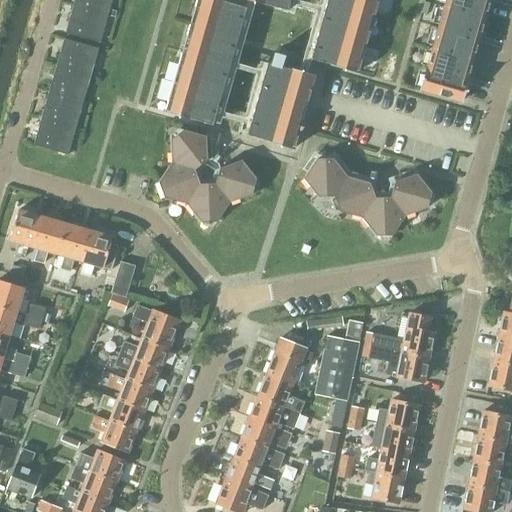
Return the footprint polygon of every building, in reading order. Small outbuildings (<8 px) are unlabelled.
[(77,0),(75,8),(110,18),(114,0),(77,0)] [(250,7),(223,0),(202,0),(196,25),(241,38),(250,7)] [(382,0),(331,0),(332,1),(379,15),(382,0)] [(492,0),(450,0),(448,7),(487,19),(492,0)] [(379,15),(332,1),(323,30),(370,44),(379,15)] [(316,24),(320,6),(302,2),(298,20),(316,24)] [(487,19),(448,7),(442,28),(481,39),(487,19)] [(102,45),(110,18),(75,8),(67,34),(102,45)] [(188,54),(233,67),(241,38),(196,25),(188,54)] [(481,39),(442,28),(436,49),(475,60),(481,39)] [(315,60),(362,74),(370,44),(323,30),(315,60)] [(59,68),(93,78),(101,52),(66,42),(59,68)] [(475,60),(436,49),(430,70),(469,81),(475,60)] [(307,87),(311,74),(283,66),(286,55),(278,53),(275,64),(271,62),(250,135),(297,148),(314,89),(307,87)] [(179,82),(225,96),(233,67),(188,54),(179,82)] [(93,78),(59,68),(51,94),(86,104),(93,78)] [(424,91),(463,102),(469,81),(430,70),(424,91)] [(171,113),(217,126),(225,96),(179,82),(171,113)] [(86,104),(51,94),(44,120),(78,130),(86,104)] [(78,130),(44,120),(36,147),(71,157),(78,130)] [(207,189),(200,186),(194,180),(194,171),(200,164),(207,163),(205,137),(182,132),(177,139),(168,142),(171,165),(156,189),(164,194),(166,201),(186,206),(201,223),(210,221),(217,224),(230,206),(252,198),(251,187),(257,182),(241,163),(220,172),(222,179),(215,187),(207,189)] [(317,164),(310,174),(307,181),(320,198),(328,196),(333,197),(338,201),(343,206),(340,213),(361,220),(376,236),(380,238),(385,238),(393,237),(395,234),(407,219),(428,212),(426,202),(431,194),(417,175),(394,185),(396,196),(389,201),(382,203),(376,200),(371,193),(373,186),(350,179),(347,177),(334,161),(328,164),(317,164)] [(35,250),(44,219),(21,212),(11,243),(20,246),(17,257),(27,260),(30,249),(35,250)] [(44,219),(35,250),(40,251),(37,263),(46,266),(50,254),(59,257),(68,226),(44,219)] [(82,264),(91,233),(68,226),(59,257),(67,259),(63,271),(73,274),(77,262),(82,264)] [(91,233),(82,264),(86,265),(83,277),(93,280),(96,268),(105,270),(106,269),(114,272),(122,246),(113,244),(114,239),(91,233)] [(128,300),(138,268),(123,264),(113,295),(128,300)] [(26,280),(29,271),(16,267),(13,276),(26,280)] [(59,276),(56,285),(72,290),(75,281),(59,276)] [(0,308),(19,315),(24,299),(28,301),(30,294),(26,293),(26,291),(0,283),(0,308)] [(115,297),(111,307),(111,308),(127,314),(132,303),(115,297)] [(30,318),(45,322),(48,311),(34,306),(30,318)] [(140,306),(135,318),(150,324),(144,340),(172,351),(183,321),(155,310),(154,312),(140,306)] [(45,322),(30,318),(19,315),(0,308),(0,335),(12,339),(16,324),(42,332),(45,322)] [(506,313),(501,340),(511,342),(511,311),(511,314),(506,313)] [(370,334),(365,357),(377,360),(379,349),(404,354),(431,360),(437,333),(432,332),(435,320),(412,315),(406,340),(370,334)] [(338,320),(310,323),(312,332),(339,329),(338,320)] [(349,404),(365,325),(351,322),(347,341),(329,338),(317,397),(349,404)] [(17,340),(12,339),(0,335),(0,358),(5,360),(9,346),(15,348),(17,340)] [(163,372),(172,351),(144,340),(141,348),(127,343),(122,356),(136,361),(163,372)] [(495,364),(511,367),(511,342),(501,340),(495,364)] [(269,376),(295,386),(304,363),(312,366),(316,356),(308,353),(309,351),(282,341),(269,376)] [(377,360),(390,363),(388,377),(426,385),(431,360),(404,354),(379,349),(377,360)] [(16,364),(31,368),(33,359),(19,355),(16,364)] [(163,372),(136,361),(122,356),(117,368),(131,374),(128,382),(155,392),(163,372)] [(31,368),(16,364),(5,360),(0,358),(0,376),(1,372),(27,380),(31,368)] [(511,367),(495,364),(490,388),(511,392),(511,367)] [(120,402),(147,413),(155,392),(128,382),(114,376),(109,389),(123,394),(120,402)] [(269,376),(260,399),(286,409),(302,415),(307,403),(291,397),(293,393),(295,386),(269,376)] [(112,423),(139,434),(147,413),(120,402),(105,397),(100,409),(115,415),(112,423)] [(2,410),(16,414),(20,403),(5,398),(2,410)] [(252,419),(278,429),(280,425),(295,431),(302,415),(286,409),(260,399),(252,419)] [(382,426),(387,427),(416,433),(422,408),(392,402),(390,413),(385,412),(382,426)] [(59,428),(65,414),(42,405),(37,419),(59,428)] [(0,419),(14,424),(16,414),(2,410),(0,408),(0,419)] [(351,420),(365,422),(367,411),(354,408),(351,420)] [(511,419),(485,414),(480,438),(511,444),(511,419)] [(345,429),(346,418),(337,416),(335,427),(345,429)] [(139,434),(112,423),(97,418),(92,430),(107,435),(103,445),(130,456),(139,434)] [(244,440),(270,450),(272,445),(288,451),(294,436),(280,430),(278,429),(252,419),(244,440)] [(365,422),(351,420),(349,431),(362,434),(365,422)] [(416,433),(387,427),(382,426),(379,440),(384,441),(382,451),(411,457),(416,433)] [(338,457),(343,435),(328,433),(324,454),(338,457)] [(511,444),(480,438),(475,462),(505,468),(507,456),(511,457),(511,444)] [(236,460),(262,471),(264,466),(282,473),(288,457),(270,450),(244,440),(236,460)] [(0,459),(12,463),(16,453),(5,450),(6,449),(0,446),(0,459)] [(34,500),(43,477),(31,472),(38,456),(24,451),(9,490),(34,500)] [(380,464),(369,461),(366,473),(372,474),(406,482),(411,457),(382,451),(380,464)] [(77,468),(119,484),(127,463),(100,452),(96,460),(82,455),(77,468)] [(341,468),(355,471),(357,459),(343,457),(341,468)] [(0,459),(0,469),(9,472),(12,463),(0,459)] [(228,481),(254,491),(256,486),(273,493),(277,483),(260,476),(262,471),(236,460),(228,481)] [(471,486),(511,494),(511,480),(503,479),(505,468),(475,462),(471,486)] [(111,505),(119,484),(77,468),(72,481),(86,487),(83,494),(111,505)] [(355,471),(341,468),(339,479),(353,482),(355,471)] [(406,482),(372,474),(369,486),(375,487),(372,500),(401,506),(406,482)] [(266,511),(272,498),(254,491),(228,481),(220,501),(246,511),(248,507),(262,511),(266,511)] [(511,505),(511,502),(511,494),(471,486),(466,510),(475,511),(495,511),(497,502),(511,505)] [(108,511),(111,505),(83,494),(69,488),(64,501),(78,507),(76,511),(108,511)] [(64,511),(43,503),(39,511),(64,511)]
